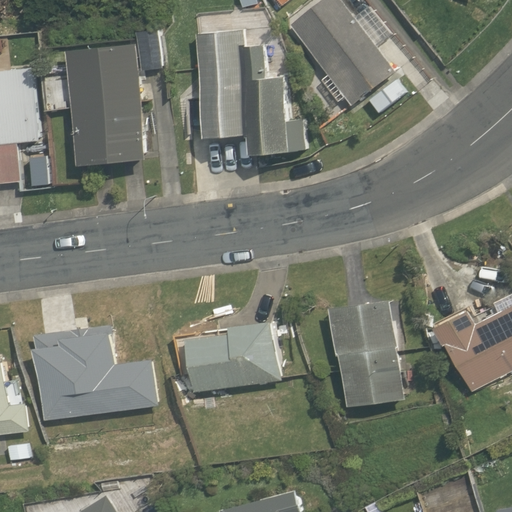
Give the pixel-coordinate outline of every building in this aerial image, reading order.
[(343,0),(323,0),(291,25),(354,106),(399,71),(379,46),(395,33),(372,5),(356,16),(343,0)] [(246,29),(197,33),(205,137),(249,134),(250,154),(308,149),(305,119),(289,120),(286,76),(268,77),(266,45),(247,46),(246,29)] [(88,165),(150,159),(138,44),(77,50),(88,165)] [(0,183),(28,181),(24,142),(47,139),(40,66),(0,70),(0,183)] [(341,353),(349,405),(408,397),(393,296),(331,304),(338,354),(341,353)] [(511,303),(478,321),(470,307),(435,325),(445,343),(447,342),(473,391),(511,370),(511,303)] [(232,331),(188,336),(195,391),(285,379),(277,317),(230,323),(232,331)] [(117,362),(113,323),(35,334),(37,345),(34,346),(46,419),(161,404),(154,357),(117,362)] [(27,402),(12,404),(6,356),(0,356),(0,431),(30,428),(27,402)] [(32,442),(10,445),(12,461),(34,458),(32,442)] [(305,511),(298,486),(222,506),(223,510),(214,511),(305,511)] [(120,511),(108,493),(76,511),(120,511)]
